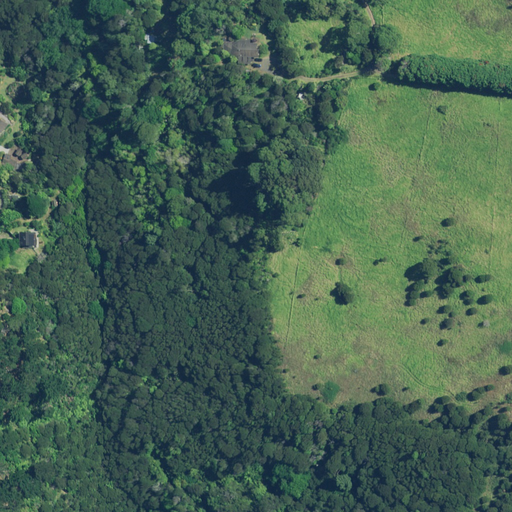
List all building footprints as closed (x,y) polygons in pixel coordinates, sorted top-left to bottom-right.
[(233,59),(240,59),(239,64),(252,65),(253,57),(261,58),(262,49),(259,49),(260,44),(251,43),(251,41),(234,40),(234,42),(227,42),(226,53),(233,53),(233,59)] [(0,136),(10,124),(0,116),(0,136)] [(19,146),(14,153),(20,157),(25,151),(19,146)] [(20,161),(12,158),(13,156),(6,153),(3,162),(10,165),(18,168),(20,161)] [(37,233),(22,233),(21,245),(37,245),(37,233)]
